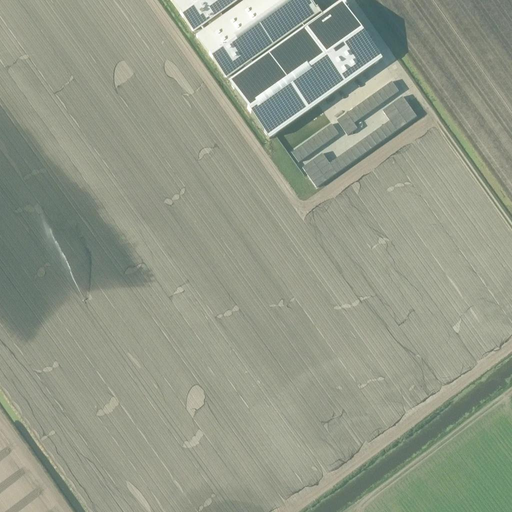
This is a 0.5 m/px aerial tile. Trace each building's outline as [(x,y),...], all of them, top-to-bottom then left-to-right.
[(168,0),(191,32),(205,22),(209,27),(195,37),(198,41),(224,78),(240,66),(244,71),(226,83),(227,84),(228,84),(268,140),(380,60),(355,24),(345,31),(330,10),(321,16),(318,11),(315,8),(314,8),(308,0),(168,0)] [(370,97),(377,107),(398,92),(390,82),(370,97)] [(350,111),(357,121),(377,107),(370,97),(350,111)] [(416,119),(401,98),(391,105),(405,126),(416,119)] [(405,126),(391,105),(380,113),(388,123),(395,133),(405,126)] [(350,111),(335,122),(346,137),(356,130),(352,125),(357,121),(350,111)] [(367,137),(375,148),(395,133),(388,123),(367,137)] [(309,140),(317,150),(337,136),(330,125),(309,140)] [(347,151),(355,162),(375,148),(367,137),(347,151)] [(317,150),(309,140),(289,155),(296,165),(317,150)] [(355,162),(347,151),(327,166),(335,176),(355,162)] [(335,176),(327,166),(320,156),(310,163),(324,183),(335,176)] [(324,183),(310,163),(299,170),(314,191),(324,183)]
